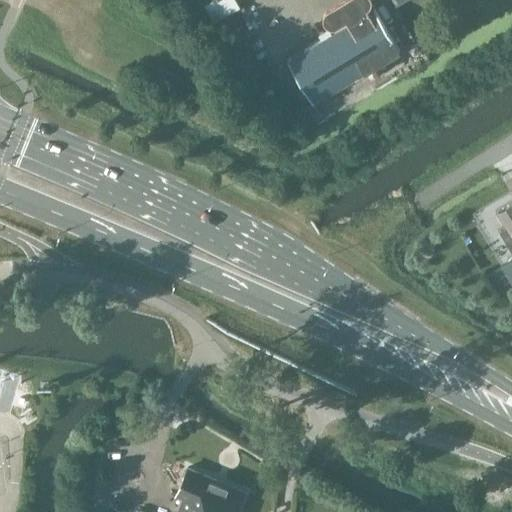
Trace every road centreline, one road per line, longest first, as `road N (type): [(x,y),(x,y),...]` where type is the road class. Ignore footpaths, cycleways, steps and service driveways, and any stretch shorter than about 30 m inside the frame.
road 1 (primary): [(511,390),(233,237),(0,131)]
road 2 (primary): [(0,191),(196,271),(511,431)]
road 3 (residential): [(0,273),(120,284),(182,313),(206,341)]
